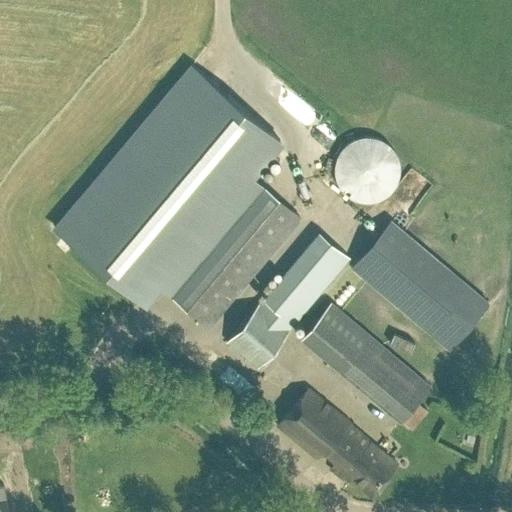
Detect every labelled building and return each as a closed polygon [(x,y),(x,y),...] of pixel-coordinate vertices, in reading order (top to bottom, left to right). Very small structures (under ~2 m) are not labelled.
[(189,63),(53,226),(148,305),(162,288),(155,283),(248,171),(254,176),(283,141),(189,63)] [(364,198),(367,198),(371,198),(376,197),(380,196),(384,193),(387,191),(388,190),(392,186),(393,184),(395,181),(397,178),(397,175),(398,172),(399,168),(399,163),(398,158),(397,154),(394,150),(392,146),(388,142),(384,139),(380,137),(375,135),(371,134),(367,134),(363,134),(360,134),(355,135),(352,137),(347,140),(344,142),(341,146),(339,149),(336,153),(335,158),(334,163),(334,167),(334,170),(335,174),(336,177),(337,180),(338,182),(340,185),(342,187),(344,190),(347,193),(350,194),(354,196),(360,198),(364,198)] [(208,326),(301,214),(254,176),(248,171),(155,283),(162,288),(208,326)] [(351,265),(449,347),(488,301),(390,218),(351,265)] [(257,366),(351,253),(319,227),(225,340),(257,366)] [(299,336),(338,370),(401,420),(429,385),(367,335),(329,302),(299,336)] [(411,353),(415,343),(394,333),(390,343),(411,353)] [(399,462),(344,417),(309,388),(280,423),(322,458),(325,453),(337,463),(333,467),(346,478),(347,477),(350,479),(352,477),(373,494),(399,462)] [(0,511),(8,511),(3,483),(0,483),(0,511)]
